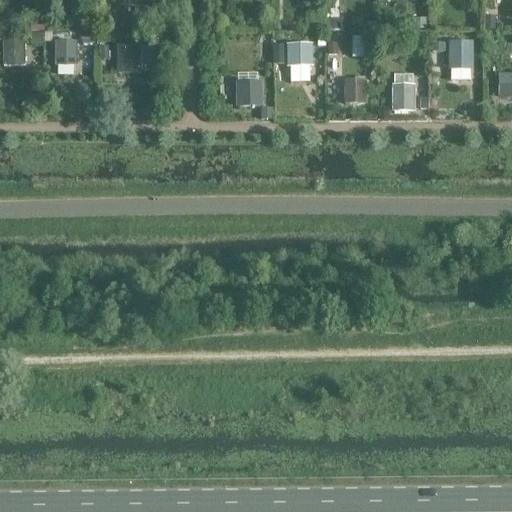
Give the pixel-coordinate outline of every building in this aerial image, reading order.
[(471,45),(447,45),(447,70),(471,70),(471,45)] [(145,48),(121,46),(118,70),(142,72),(145,48)] [(82,47),(58,47),(58,71),(82,71),(82,47)] [(321,47),(296,47),(296,72),(321,72),(321,47)] [(511,73),(500,74),(500,97),(511,96),(511,73)] [(415,89),(390,89),(390,113),(415,113),(415,89)]
